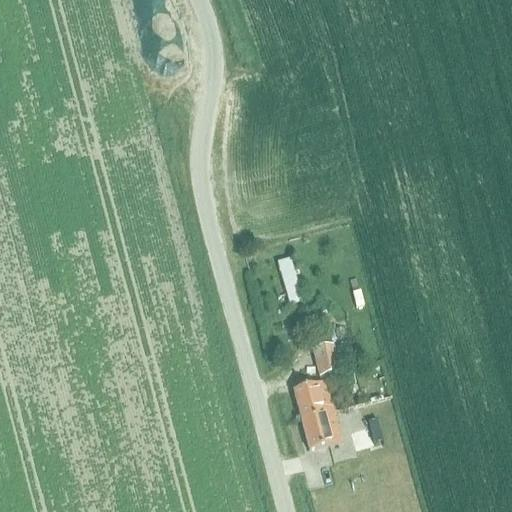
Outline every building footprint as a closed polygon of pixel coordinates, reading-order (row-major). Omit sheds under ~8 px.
[(326,319),(309,322),(311,330),(327,327),(326,319)] [(312,354),(319,378),(338,373),(332,349),(312,354)] [(292,393),(300,423),(333,415),(325,385),(292,393)] [(374,392),(367,394),(370,405),(381,402),(379,395),(374,392)] [(341,445),(333,415),(300,423),(308,454),(341,445)] [(350,435),(354,452),(374,447),(369,430),(350,435)]
